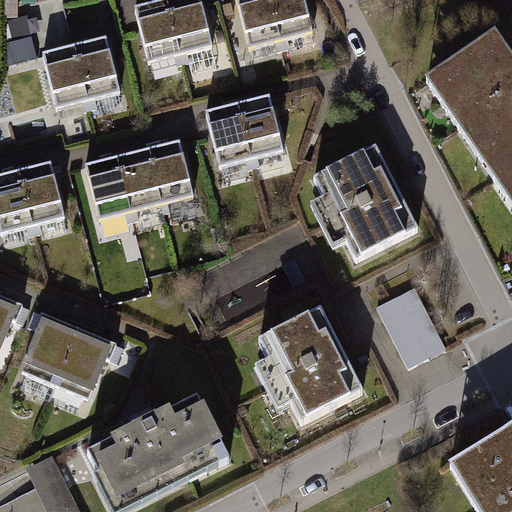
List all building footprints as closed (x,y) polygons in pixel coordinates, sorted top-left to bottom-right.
[(268,0),(245,0),(233,3),(246,58),(281,49),(268,0)] [(304,0),(268,0),(281,49),(314,41),(304,0)] [(166,9),(180,64),(212,56),(198,1),(166,9)] [(166,9),(134,17),(148,72),(180,64),(166,9)] [(18,65),(39,58),(33,36),(11,43),(18,65)] [(511,63),(497,41),(423,91),(511,221),(511,63)] [(108,49),(75,57),(88,110),(121,102),(108,49)] [(75,57),(42,65),(54,118),(88,110),(75,57)] [(271,105),(239,113),(255,177),(287,169),(271,105)] [(239,113),(206,121),(222,185),(255,177),(239,113)] [(149,158),(162,213),(194,206),(181,151),(149,158)] [(376,157),(314,189),(323,208),(309,215),(332,260),(346,252),(356,271),(418,239),(376,157)] [(117,166),(130,221),(162,213),(149,158),(117,166)] [(117,166),(84,174),(97,228),(130,221),(117,166)] [(54,172),(20,180),(36,244),(69,235),(54,172)] [(20,180),(0,185),(0,244),(2,252),(36,244),(20,180)] [(410,370),(448,351),(417,289),(379,308),(410,370)] [(0,364),(20,319),(0,310),(0,364)] [(322,316),(256,350),(268,373),(254,380),(278,426),(292,418),(301,437),(368,403),(322,316)] [(80,346),(44,331),(20,388),(55,403),(80,346)] [(115,361),(80,346),(55,403),(90,418),(115,361)] [(141,511),(229,466),(196,404),(85,462),(97,484),(91,487),(103,511),(141,511)] [(511,511),(511,442),(509,438),(446,476),(468,511),(511,511)] [(48,511),(81,511),(56,457),(29,469),(48,511)] [(47,511),(29,474),(0,488),(0,511),(47,511)]
